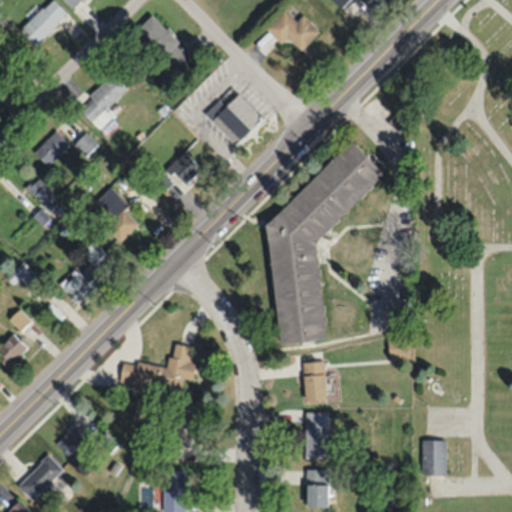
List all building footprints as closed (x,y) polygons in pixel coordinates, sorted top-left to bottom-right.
[(48,0),(19,29),(34,45),(66,12),(53,0),(48,0)] [(63,0),(71,8),(79,0),(63,0)] [(330,0),(342,9),(348,0),(330,0)] [(361,0),(371,10),(380,0),(361,0)] [(319,31),(302,15),(295,22),(283,9),(264,28),(279,43),(286,36),(300,50),(319,31)] [(138,27),(182,72),(197,57),(183,43),(181,44),(151,13),(138,27)] [(78,108),(92,122),(125,89),(111,74),(78,108)] [(231,88),(204,115),(235,146),(262,118),(231,88)] [(387,161),(317,228),(329,324),(280,330),(265,209),(353,125),(387,161)] [(69,144),(55,130),(33,151),(48,166),(69,144)] [(86,155),(96,145),(84,134),(75,144),(86,155)] [(163,171),(182,190),(202,171),(182,151),(163,171)] [(49,210),(59,199),(37,177),(26,187),(49,210)] [(119,241),(137,223),(122,207),(104,225),(119,241)] [(105,253),(92,239),(80,250),(94,264),(105,253)] [(18,277),(28,287),(38,277),(22,260),(5,277),(11,283),(18,277)] [(74,303),(101,285),(91,270),(81,276),(79,273),(61,284),(74,303)] [(20,331),(31,321),(19,308),(8,318),(20,331)] [(26,348),(13,333),(0,344),(0,360),(5,366),(26,348)] [(388,359),(406,359),(406,336),(388,336),(388,359)] [(196,347),(172,342),(168,368),(123,360),(119,385),(150,390),(151,386),(180,391),(183,377),(190,379),(196,347)] [(303,403),(325,403),(324,361),(302,361),(303,403)] [(196,401),(173,401),(173,447),(196,447),(196,401)] [(327,457),(327,411),(304,411),(304,457),(327,457)] [(90,439),(75,423),(55,443),(70,458),(90,439)] [(445,439),(421,439),(421,474),(445,474),(445,439)] [(63,469),(49,454),(17,484),(31,499),(63,469)] [(161,511),(183,511),(183,469),(161,469),(161,511)] [(328,507),(328,469),(306,469),(306,507),(328,507)] [(27,511),(29,510),(9,490),(0,498),(0,501),(10,511),(27,511)]
